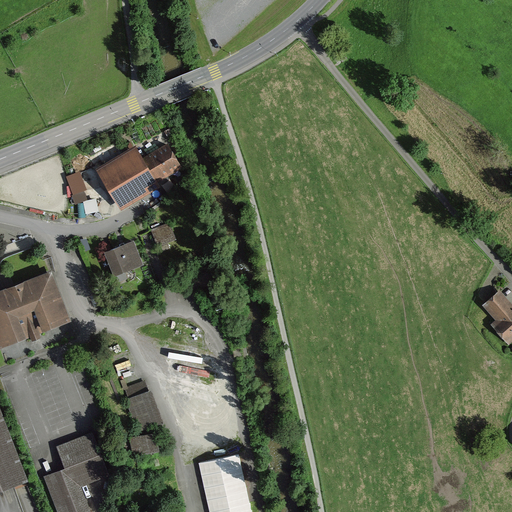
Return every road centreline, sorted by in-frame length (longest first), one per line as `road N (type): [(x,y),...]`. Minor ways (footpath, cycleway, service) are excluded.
road 1 (track): [(323,511),(264,232),(214,72)]
road 2 (unclassified): [(295,22),(511,280)]
road 3 (tertiary): [(0,159),(214,72),(295,22)]
